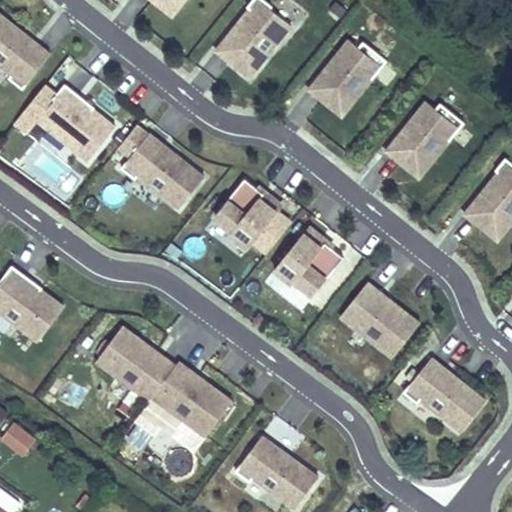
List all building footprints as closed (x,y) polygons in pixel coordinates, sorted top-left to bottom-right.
[(143,0),(171,22),(187,0),(143,0)] [(294,31),(256,0),(253,0),(243,13),(246,15),(211,55),(247,87),(294,31)] [(54,56),(0,13),(0,72),(25,92),(54,56)] [(341,124),(387,65),(363,46),(359,51),(347,41),(304,95),(341,124)] [(118,128),(66,87),(35,126),(87,168),(118,128)] [(420,185),(464,127),(441,107),(435,114),(423,103),(380,154),(420,185)] [(203,178),(137,127),(116,152),(129,163),(119,174),(132,185),(139,177),(177,208),(203,178)] [(511,229),(511,168),(504,162),(493,176),(496,178),(459,219),(495,249),(511,229)] [(246,257),(283,209),(264,195),(261,199),(243,185),(211,226),(230,239),(227,243),(246,257)] [(329,242),(309,226),(271,275),(290,292),(293,289),(310,303),(344,262),(325,248),(329,242)] [(66,309),(12,270),(0,286),(0,321),(38,348),(66,309)] [(422,325),(368,284),(338,322),(393,364),(422,325)] [(151,402),(177,367),(122,328),(94,366),(149,406),(151,402)] [(488,407),(430,359),(401,395),(417,410),(420,405),(462,440),(488,407)] [(234,402),(180,363),(177,367),(151,402),(206,441),(234,402)] [(0,402),(0,422),(10,410),(0,402)] [(24,453),(35,438),(13,421),(2,436),(24,453)] [(117,448),(135,461),(150,441),(133,428),(117,448)] [(297,511),(321,481),(263,436),(234,474),(249,486),(253,482),(289,511),(297,511)]
